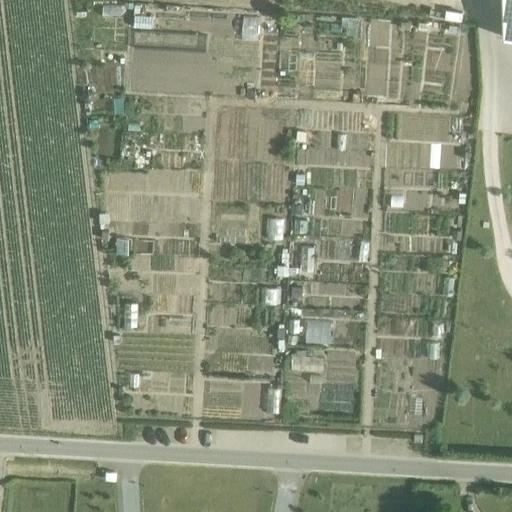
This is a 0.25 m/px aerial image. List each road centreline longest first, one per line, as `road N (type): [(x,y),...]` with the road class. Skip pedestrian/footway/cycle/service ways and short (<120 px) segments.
road 1 (unclassified): [(511,475),(299,462)]
road 2 (unclassified): [(299,462),(125,453)]
road 3 (unclassified): [(125,453),(0,447)]
